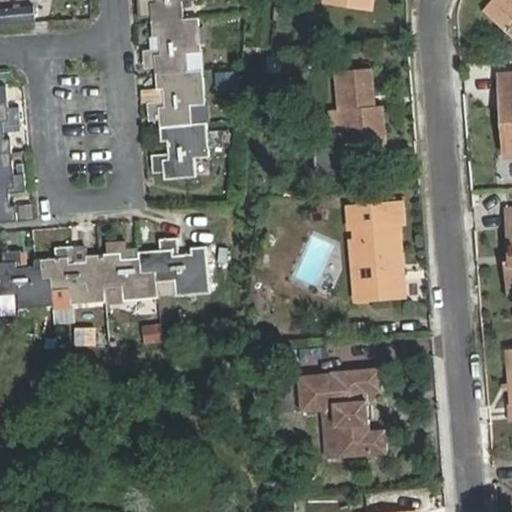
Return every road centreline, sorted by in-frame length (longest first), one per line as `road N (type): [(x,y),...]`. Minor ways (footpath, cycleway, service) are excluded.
road 1 (residential): [(479,511),(433,27),(438,0)]
road 2 (residential): [(121,40),(134,191),(51,197),(39,48)]
